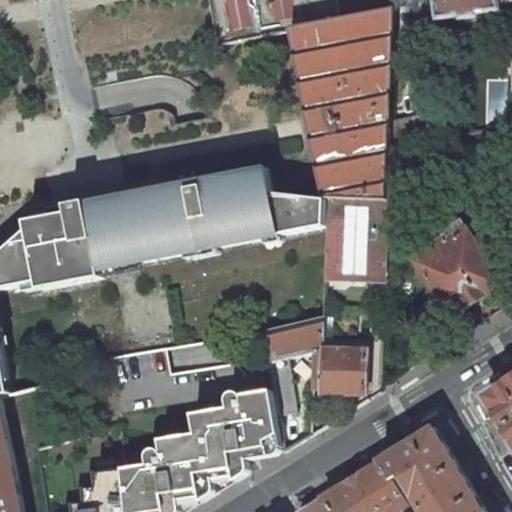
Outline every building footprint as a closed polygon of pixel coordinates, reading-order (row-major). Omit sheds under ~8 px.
[(213,0),(223,46),(294,32),(310,115),(327,201),(332,200),(393,202),(395,149),(396,122),(400,10),(340,21),(340,0),(213,0)] [(499,0),(435,0),(439,21),(462,17),(463,20),(479,18),(478,15),(502,11),(499,0)] [(415,19),(408,21),(404,26),(405,34),(411,38),(418,37),(422,31),(421,23),(415,19)] [(434,114),(396,122),(395,149),(440,141),(434,114)] [(0,398),(4,398),(11,396),(0,338),(0,289),(25,285),(40,282),(41,290),(104,278),(102,270),(143,262),(331,228),(332,200),(327,201),(273,196),(268,170),(190,184),(184,185),(130,195),(132,203),(92,210),(90,202),(74,206),(76,213),(56,217),(29,222),(31,232),(0,258),(0,398)] [(393,202),(332,200),(331,228),(328,281),(352,282),(389,282),(393,202)] [(438,250),(419,262),(454,318),(504,287),(463,221),(444,234),(448,239),(436,247),(438,250)] [(352,282),(328,281),(327,316),(335,315),(336,291),(352,291),(352,282)] [(335,315),(327,316),(326,327),(335,327),(335,315)] [(327,316),(263,332),(269,362),(285,358),(319,351),(324,351),(324,350),(325,350),(326,327),(327,316)] [(325,350),(324,350),(324,351),(323,394),(368,395),(370,351),(325,350)] [(314,436),(319,351),(285,358),(302,444),(314,436)] [(511,384),(491,397),(491,398),(490,398),(490,399),(490,400),(511,436),(511,384)] [(287,450),(277,392),(248,398),(257,454),(249,455),(250,462),(278,459),(285,454),(286,453),(287,450)] [(185,511),(184,501),(203,498),(204,504),(221,493),(219,480),(237,478),(238,483),(250,476),(251,474),(252,471),(250,462),(249,455),(257,454),(248,398),(246,396),(244,395),(242,394),(238,394),(235,396),(233,398),(232,401),(233,411),(197,418),(200,438),(164,444),(166,455),(165,455),(162,453),(160,453),(157,453),(155,455),(153,456),(152,459),(154,469),(127,474),(129,496),(130,511),(185,511)] [(0,511),(27,511),(4,398),(0,398),(0,511)] [(122,427),(107,431),(109,448),(124,446),(122,427)] [(487,511),(438,429),(384,463),(395,481),(404,476),(426,511),(487,511)] [(395,481),(384,463),(325,499),(334,511),(404,511),(412,507),(395,481)] [(237,478),(219,480),(221,493),(238,483),(237,478)] [(130,511),(129,496),(89,501),(90,511),(130,511)] [(184,501),(185,511),(190,511),(204,504),(203,498),(184,501)] [(334,511),(325,499),(303,511),(334,511)] [(82,511),(81,502),(49,506),(49,511),(82,511)]
